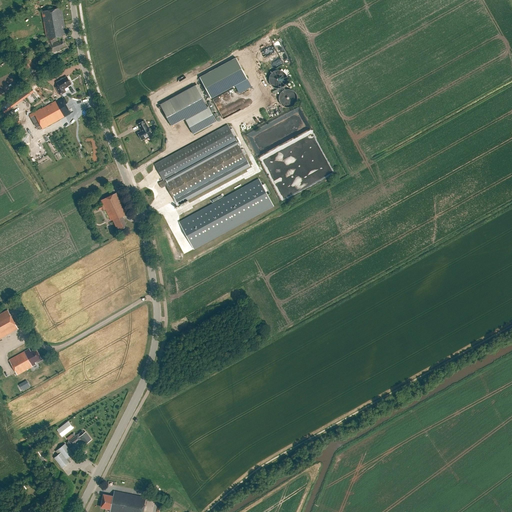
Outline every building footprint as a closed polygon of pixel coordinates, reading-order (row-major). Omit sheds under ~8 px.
[(64,34),(66,34),(61,8),(41,11),(43,22),(46,40),(47,41),(48,41),(53,52),(60,49),(65,47),(63,41),(58,43),(57,42),(55,43),(53,40),(61,38),(64,34)] [(34,66),(29,58),(22,61),(26,70),(34,66)] [(247,79),(236,58),(199,78),(211,99),(247,79)] [(269,78),(269,79),(269,81),(269,83),(270,84),(271,86),(272,87),(274,88),(275,88),(277,89),(279,89),(281,88),(282,88),(284,87),(285,86),(286,84),(287,83),(287,81),(287,79),(287,78),(287,76),(286,75),(285,73),(284,72),(282,71),(281,70),(279,70),(277,70),(275,70),(274,71),(272,72),(271,73),(270,75),(269,76),(269,78)] [(55,88),(59,96),(65,92),(64,89),(67,87),(71,85),(70,84),(71,84),(70,81),(69,81),(66,77),(56,83),(58,86),(55,88)] [(23,93),(26,98),(35,92),(31,86),(23,93)] [(279,97),(279,98),(279,100),(279,102),(280,103),(281,105),(282,106),(284,107),(285,107),(287,108),(289,108),(290,107),(292,107),(294,106),(295,105),(296,103),(297,102),(297,100),(297,98),(297,97),(297,95),(296,94),(295,92),(294,91),(292,90),(291,90),(289,89),(287,89),(285,90),(284,90),(282,91),(281,92),(280,94),(279,95),(279,97)] [(70,115),(71,114),(66,105),(67,104),(64,98),(59,101),(58,100),(41,110),(34,114),(42,130),(70,115)] [(169,100),(160,105),(171,126),(180,121),(169,100)] [(193,135),(216,122),(208,107),(185,120),(193,135)] [(147,128),(144,121),(137,125),(141,132),(137,134),(141,141),(152,135),(148,127),(147,128)] [(247,161),(238,145),(165,184),(164,181),(236,142),(227,125),(154,164),(163,181),(159,184),(161,188),(166,186),(174,200),(185,195),(247,161)] [(177,205),(250,166),(247,161),(185,195),(174,200),(177,205)] [(273,205),(267,195),(262,185),(259,179),(179,222),(194,248),(273,205)] [(122,218),(127,215),(116,193),(101,201),(111,221),(112,220),(118,231),(127,227),(122,218)] [(0,339),(19,329),(8,310),(0,313),(0,339)] [(29,349),(9,360),(17,375),(33,367),(32,366),(36,364),(35,362),(41,359),(36,349),(31,352),(29,349)] [(19,384),(22,391),(30,387),(27,380),(19,384)] [(74,429),(68,422),(57,431),(62,437),(74,429)] [(85,445),(91,440),(85,432),(84,433),(83,431),(70,442),(69,441),(67,443),(71,448),(82,440),(85,445)] [(61,453),(55,458),(62,468),(69,463),(70,462),(68,459),(73,455),(65,444),(58,450),(61,453)] [(45,461),(47,460),(40,448),(34,452),(37,458),(41,456),(41,457),(42,456),(45,461)] [(21,494),(32,485),(29,481),(18,490),(21,494)] [(143,511),(146,498),(114,492),(113,497),(104,495),(101,508),(110,510),(109,511),(143,511)] [(22,500),(17,494),(10,501),(15,507),(22,500)] [(21,511),(23,511),(30,505),(25,501),(18,509),(21,511)]
